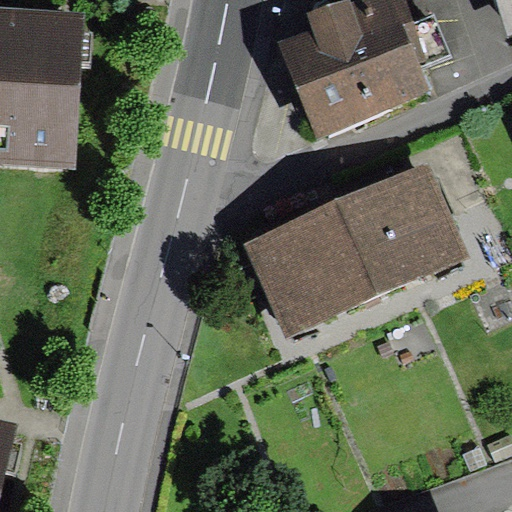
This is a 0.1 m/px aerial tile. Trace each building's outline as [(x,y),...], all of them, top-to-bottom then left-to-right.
[(312,32),(276,46),(314,143),(430,99),(420,74),(451,62),(434,18),(413,26),(403,0),(369,0),(308,24),(312,32)] [(511,0),(491,0),(506,40),(511,37),(511,0)] [(0,171),(76,174),(80,68),(92,69),(94,36),(81,36),(82,17),(0,13),(0,171)] [(468,260),(426,166),(244,248),(287,341),(468,260)] [(0,500),(4,478),(17,481),(22,450),(9,448),(12,429),(0,427),(0,500)]
